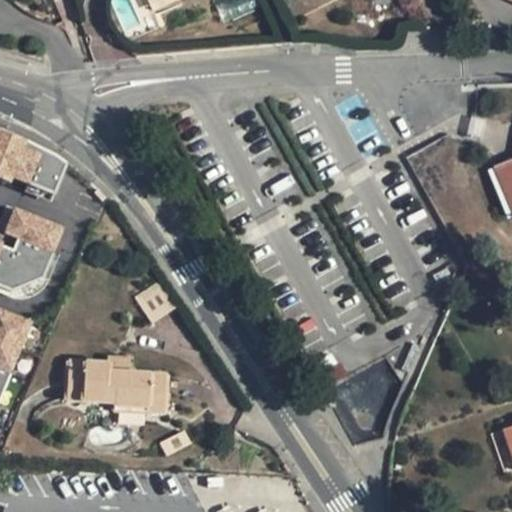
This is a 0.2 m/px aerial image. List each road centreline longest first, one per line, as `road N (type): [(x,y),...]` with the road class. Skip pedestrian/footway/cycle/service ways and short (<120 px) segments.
road 1 (tertiary): [(63,114),(158,218),(349,511)]
road 2 (residential): [(63,114),(77,95),(158,80),(511,63)]
